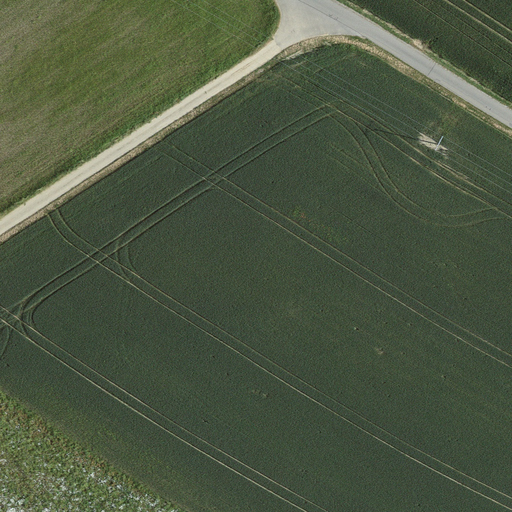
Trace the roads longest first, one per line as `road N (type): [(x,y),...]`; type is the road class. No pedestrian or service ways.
road 1 (track): [(334,9),(0,229)]
road 2 (track): [(314,0),(511,116)]
